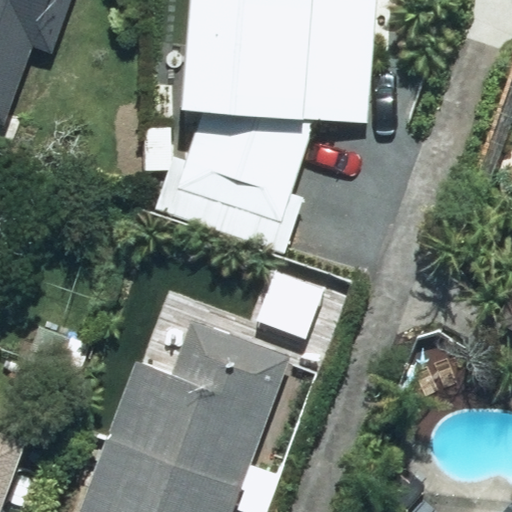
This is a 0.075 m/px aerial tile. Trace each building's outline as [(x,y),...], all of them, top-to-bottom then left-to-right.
[(77,0),(0,0),(0,117),(13,122),(39,51),(56,57),(77,0)] [(198,0),(191,108),(210,110),(193,161),(178,156),(158,217),(294,262),(314,198),(298,193),(323,118),(379,122),(387,0),(198,0)] [(259,461),(298,352),(196,316),(177,368),(138,355),(83,511),(239,511),(241,507),(253,511),(271,511),(286,470),(259,461)] [(0,511),(10,511),(36,443),(0,429),(0,511)] [(511,511),(511,489),(496,477),(491,483),(470,511),(511,511)]
